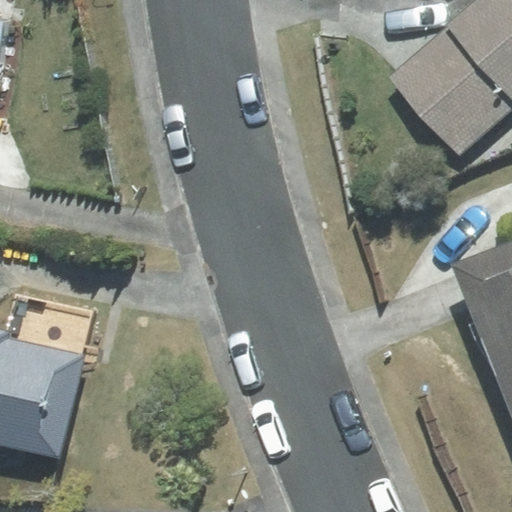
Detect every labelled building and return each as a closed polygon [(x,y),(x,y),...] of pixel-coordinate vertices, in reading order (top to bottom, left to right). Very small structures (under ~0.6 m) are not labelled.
[(511,0),(488,0),(467,19),(511,69),(511,0)] [(0,102),(4,103),(19,17),(0,13),(0,102)] [(511,119),(511,69),(467,19),(435,47),(407,72),(476,150),(511,119)] [(511,242),(485,252),(510,318),(511,323),(511,242)] [(0,431),(81,452),(106,354),(107,350),(34,331),(36,322),(0,313),(0,431)]
